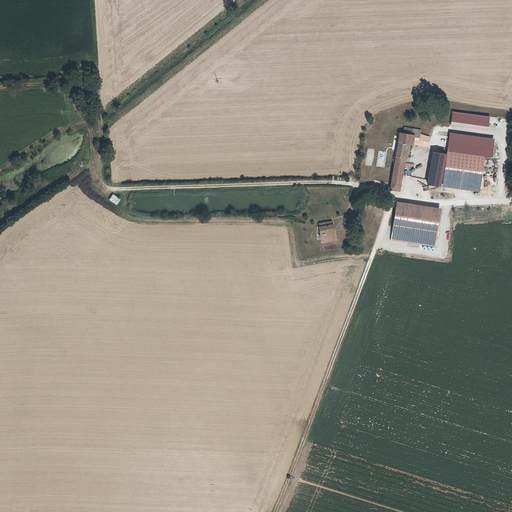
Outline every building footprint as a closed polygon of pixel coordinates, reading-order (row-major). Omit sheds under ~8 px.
[(407,135),(418,137),(419,136),(425,137),(426,129),(419,128),(421,124),(405,120),(404,125),(398,125),(388,178),(398,180),(407,135)] [(443,133),(440,147),(434,146),(427,178),(440,181),(449,143),(451,134),(443,133)] [(368,148),(365,164),(371,165),(374,149),(368,148)] [(500,176),(502,151),(487,150),(485,175),(500,176)] [(112,193),(108,199),(116,205),(120,199),(112,193)] [(441,215),(401,204),(393,229),(434,240),(441,215)] [(331,219),(318,223),(322,239),(335,235),(331,219)]
